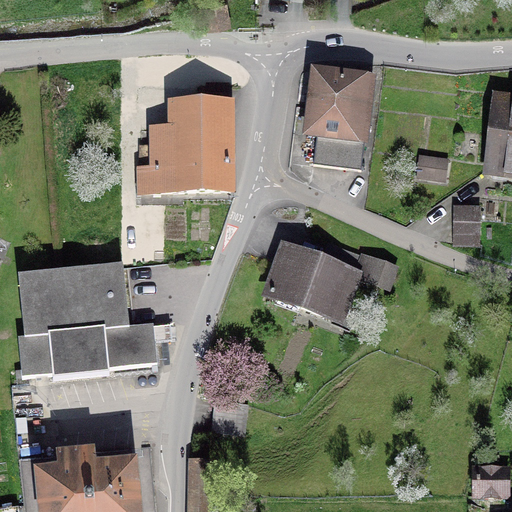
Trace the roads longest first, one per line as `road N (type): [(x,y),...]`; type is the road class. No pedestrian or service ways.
road 1 (tertiary): [(256,175),(191,373),(177,511)]
road 2 (residential): [(0,62),(220,44),(274,70)]
road 3 (residential): [(256,175),(511,277)]
road 4 (tertiary): [(511,57),(446,63),(319,44),(274,70)]
